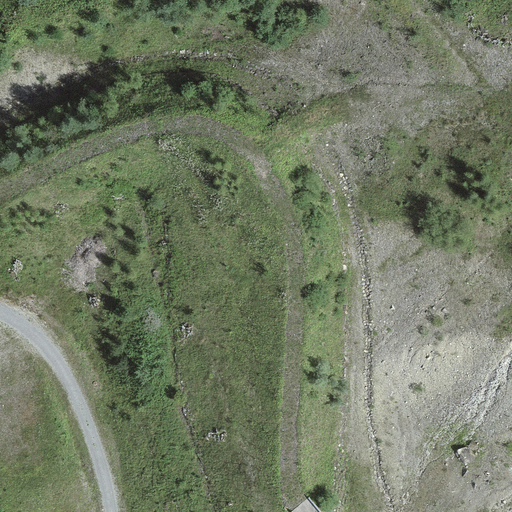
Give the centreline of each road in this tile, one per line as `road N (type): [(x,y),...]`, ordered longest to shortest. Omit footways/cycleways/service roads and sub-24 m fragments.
road 1 (track): [(297,502),(290,476),(295,240),(264,161),(224,128),(146,124),(0,189)]
road 2 (track): [(246,147),(371,98),(492,100),(422,0)]
road 3 (track): [(117,511),(105,442),(45,309),(0,294)]
